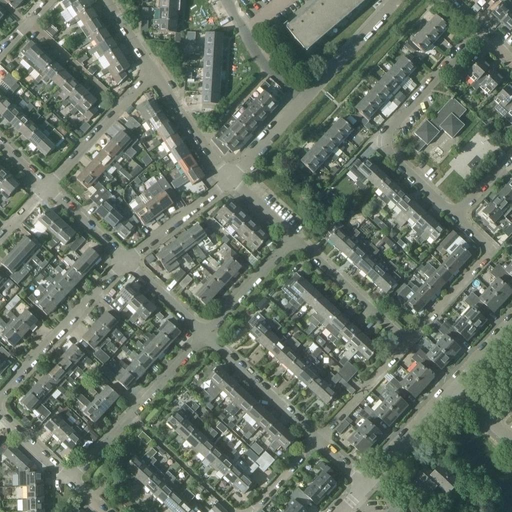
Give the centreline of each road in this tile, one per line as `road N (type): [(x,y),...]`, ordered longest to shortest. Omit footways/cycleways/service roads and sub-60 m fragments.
road 1 (residential): [(480,30),(385,137),(389,152),(455,215)]
road 2 (residential): [(0,394),(124,260)]
road 3 (residential): [(406,342),(488,249),(455,215)]
road 4 (residential): [(406,342),(293,237)]
road 5 (residential): [(315,439),(207,336)]
road 6 (residential): [(359,486),(456,387)]
road 7 (residential): [(304,100),(398,0)]
road 8 (residential): [(124,260),(230,178)]
road 9 (residential): [(315,439),(406,342)]
road 10 (residential): [(207,336),(293,237)]
road 11 (residential): [(230,178),(152,73)]
road 12 (residential): [(29,21),(121,105)]
road 13 (residential): [(233,511),(144,428)]
